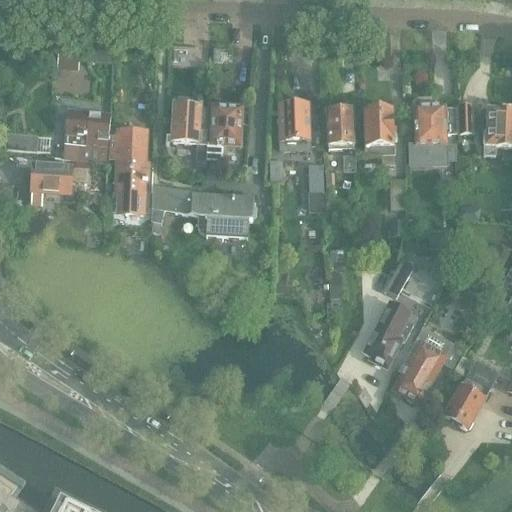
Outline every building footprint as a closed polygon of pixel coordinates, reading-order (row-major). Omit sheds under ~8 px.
[(88,46),(87,65),(111,67),(112,47),(88,46)] [(430,163),(445,163),(453,162),(453,148),(444,148),(444,137),(455,137),(454,111),(435,111),(431,102),(420,102),(416,112),(414,112),(415,149),(430,148),(430,163)] [(173,109),(172,147),(194,148),(194,162),(203,162),(204,148),(204,135),(198,135),(199,110),(188,110),(188,107),(176,106),(176,109),(173,109)] [(281,153),(308,152),(306,108),(279,109),(281,153)] [(366,113),(363,113),(363,161),(380,161),(381,169),(393,169),(392,113),(389,113),(383,108),(371,108),(366,113)] [(206,147),(205,162),(220,163),(221,147),(237,148),(239,111),(212,109),(210,147),(206,147)] [(470,110),(456,111),(457,139),(471,138),(470,110)] [(482,137),(482,160),(494,160),(494,151),(511,151),(511,148),(511,147),(511,114),(509,111),(502,110),(500,114),(486,113),(485,137),(482,137)] [(328,148),(353,147),(351,113),(326,114),(328,148)] [(104,165),(108,119),(70,116),(65,162),(104,165)] [(109,139),(109,162),(117,163),(116,197),(125,197),(125,218),(142,219),(142,216),(151,217),(152,198),(143,198),(144,185),(146,186),(147,167),(144,166),(145,135),(118,134),(118,140),(109,139)] [(6,137),(4,152),(16,153),(18,139),(6,137)] [(355,158),(342,158),(342,174),(355,174),(355,158)] [(70,199),(71,185),(71,182),(86,183),(87,172),(72,171),(72,168),(33,165),(30,210),(42,211),(43,197),(70,199)] [(322,167),(306,167),(307,196),(322,196),(322,167)] [(388,213),(403,213),(402,184),(387,184),(388,213)] [(152,198),(151,217),(151,225),(152,226),(151,235),(158,236),(161,224),(164,216),(196,222),(196,224),(196,228),(197,232),(198,236),(201,238),(203,240),(206,240),(246,243),(247,225),(252,225),(253,204),(199,201),(169,194),(169,192),(152,189),(152,198)] [(457,222),(477,224),(479,210),(458,208),(457,222)] [(402,224),(389,224),(389,239),(402,239),(402,224)] [(454,244),(444,244),(445,252),(454,252),(454,244)] [(500,246),(491,263),(502,268),(511,252),(506,250),(500,246)] [(402,261),(383,295),(395,301),(414,267),(402,261)] [(511,265),(495,298),(507,304),(511,295),(511,265)] [(284,286),(275,286),(274,296),(276,296),(284,296),(284,294),(284,286)] [(384,372),(399,344),(403,346),(413,328),(396,319),(392,326),(381,321),(361,358),(370,362),(368,364),(384,372)] [(395,376),(400,379),(393,391),(401,396),(400,398),(416,407),(440,366),(451,373),(461,354),(450,348),(443,361),(414,344),(395,376)] [(465,433),(487,395),(499,376),(475,362),(464,381),(442,420),(465,433)] [(77,511),(58,502),(53,511),(77,511)]
